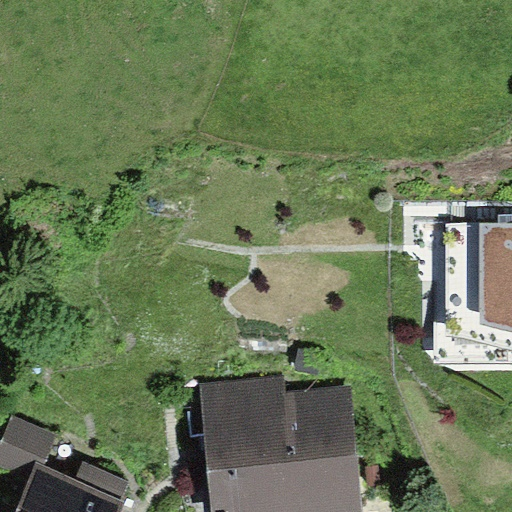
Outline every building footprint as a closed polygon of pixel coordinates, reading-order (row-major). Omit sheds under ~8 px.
[(511,229),(446,231),(447,341),(511,356),(511,229)] [(300,351),(295,373),(317,378),(322,355),(300,351)] [(284,379),(201,386),(207,452),(212,511),(360,511),(349,389),(285,395),(284,379)] [(12,420),(0,447),(0,468),(28,480),(48,436),(12,420)] [(75,486),(37,469),(17,511),(124,511),(136,487),(84,465),(75,486)] [(378,469),(365,471),(367,489),(380,488),(378,469)]
